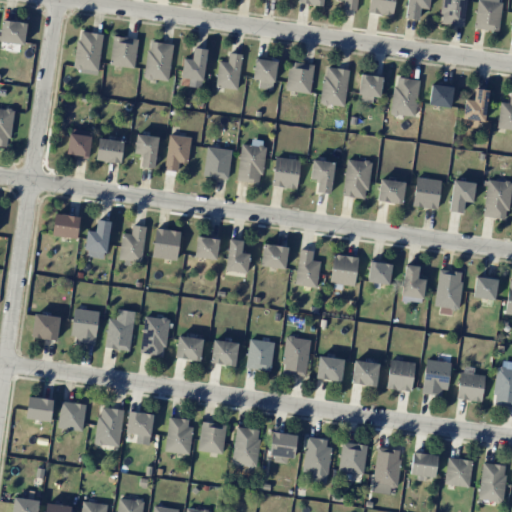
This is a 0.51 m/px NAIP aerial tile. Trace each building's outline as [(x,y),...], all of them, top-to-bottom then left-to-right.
[(343,0),(342,9),(355,11),(356,0),(343,0)] [(368,0),(367,13),(393,15),(394,0),(368,0)] [(406,0),(404,18),(417,20),(419,8),(428,10),(429,0),(406,0)] [(441,0),(438,23),(462,26),(465,0),(441,0)] [(502,2),(497,2),(496,0),(476,0),(472,27),(497,31),(502,2)] [(0,28),(0,42),(24,44),(26,22),(1,20),(0,28)] [(102,33),(77,31),(73,71),(97,74),(102,33)] [(109,65),(134,67),(137,38),(112,36),(109,65)] [(169,80),(171,43),(147,41),(144,79),(169,80)] [(183,58),(179,85),(201,88),(206,49),(192,47),(191,59),(183,58)] [(241,54),(228,52),(227,62),(218,61),(215,87),(237,89),(241,54)] [(276,60),(254,58),(252,79),(274,81),(276,60)] [(285,91),(310,93),(313,64),(288,62),(285,91)] [(319,103),(343,107),(348,69),(324,66),(319,103)] [(380,97),(381,75),(359,73),(358,101),(372,102),(373,97),(380,97)] [(418,79),(393,77),(390,114),(414,116),(418,79)] [(449,108),(453,87),(431,83),(427,104),(449,108)] [(484,121),(487,90),(474,89),(472,100),(464,99),(461,126),(476,128),(476,121),(484,121)] [(499,102),(496,128),(511,129),(511,94),(509,94),(508,103),(499,102)] [(0,145),(9,146),(12,109),(0,108),(0,145)] [(67,156),(89,157),(90,130),(68,129),(67,156)] [(140,166),(153,169),(158,137),(136,134),(133,153),(142,154),(140,166)] [(164,170),(177,171),(178,162),(187,163),(190,137),(167,135),(164,170)] [(123,142),(98,138),(95,160),(119,164),(123,142)] [(236,181),(260,183),(264,141),(251,140),(250,145),(240,144),(236,181)] [(227,178),(230,150),(205,147),(202,176),(227,178)] [(271,187),(297,188),(299,159),(274,157),(271,187)] [(366,198),(370,161),(345,159),(342,196),(366,198)] [(316,192),(330,194),(333,162),(311,160),(310,179),(317,180),(316,192)] [(437,208),(439,179),(414,178),(412,207),(437,208)] [(506,219),(511,182),(487,179),(482,216),(506,219)] [(402,203),(403,181),(378,180),(377,202),(402,203)] [(449,212),(462,213),(463,201),(472,202),(474,182),(451,181),(449,212)] [(76,238),(78,216),(54,214),(52,236),(76,238)] [(104,259),(110,221),(96,219),(94,231),(87,230),(83,256),(104,259)] [(144,226),(131,225),(131,234),(121,233),(118,260),(141,262),(144,226)] [(152,258),(177,260),(179,231),(154,229),(152,258)] [(216,259),(217,237),(195,236),(194,258),(216,259)] [(240,253),(242,241),(229,239),(224,270),(246,273),(249,255),(240,253)] [(259,265),(284,269),(287,247),(262,244),(259,265)] [(312,251),(299,249),(294,284),(315,287),(319,262),(310,260),(312,251)] [(354,286),(357,256),(332,254),(329,288),(341,289),(341,285),(354,286)] [(366,284),(378,285),(378,284),(388,284),(390,263),(368,261),(366,284)] [(416,278),(418,266),(405,264),(399,300),(421,303),(425,279),(416,278)] [(461,272),(437,269),(433,307),(457,309),(461,272)] [(474,276),(472,297),(494,299),(496,278),(474,276)] [(70,343),(94,345),(97,311),(74,308),(70,343)] [(107,318),(104,348),(130,350),(133,311),(116,310),(115,319),(107,318)] [(55,341),(59,318),(34,314),(30,337),(55,341)] [(167,318),(143,316),(140,353),(164,355),(167,318)] [(174,358),(200,361),(202,339),(176,336),(174,358)] [(309,339),(285,336),(281,373),(305,376),(309,339)] [(245,368),(270,370),(273,342),(248,339),(245,368)] [(235,365),(237,342),(212,340),(210,363),(235,365)] [(339,382),(343,360),(318,355),(314,377),(339,382)] [(420,392),(444,396),(449,363),(425,359),(420,392)] [(378,363),(352,360),(350,384),(375,386),(378,363)] [(411,391),(413,362),(388,360),(386,388),(411,391)] [(511,369),(510,369),(511,362),(498,360),(491,404),(511,406),(511,369)] [(457,400),(481,401),(483,374),(458,373),(457,400)] [(52,399),(27,396),(25,419),(50,421),(52,399)] [(57,428),(82,430),(84,404),(60,401),(57,428)] [(121,409),(97,408),(95,445),(120,446),(121,409)] [(125,433),(150,436),(152,414),(127,412),(125,433)] [(164,452),(188,454),(192,419),(167,417),(164,452)] [(222,453),(225,424),(200,422),(197,451),(222,453)] [(259,429),(235,427),(231,464),(256,467),(259,429)] [(289,464),(294,435),(273,431),(268,460),(289,464)] [(330,440),(306,437),(301,471),(310,473),(309,481),(324,483),(330,440)] [(363,473),(365,444),(340,443),(339,472),(363,473)] [(400,449),(375,447),(372,492),(389,494),(389,487),(396,488),(400,449)] [(436,455),(412,452),(409,474),(433,478),(436,455)] [(443,484),(468,487),(471,461),(447,457),(443,484)] [(477,499),(500,503),(506,465),(482,462),(477,499)] [(36,511),(37,500),(12,497),(11,511),(36,511)]
